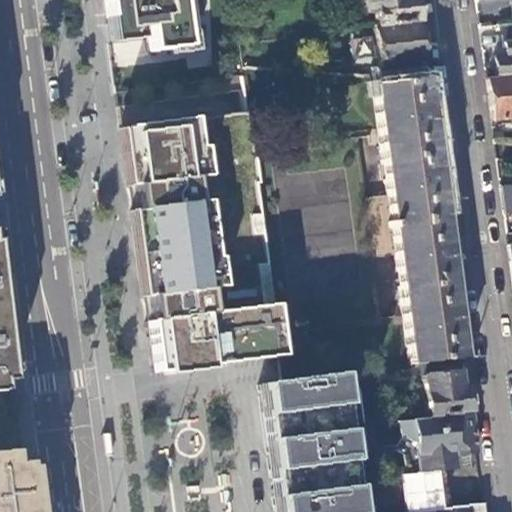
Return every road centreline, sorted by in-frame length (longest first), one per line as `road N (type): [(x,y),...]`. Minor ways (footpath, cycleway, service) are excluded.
road 1 (residential): [(511,470),(449,0)]
road 2 (primary): [(11,0),(65,416)]
